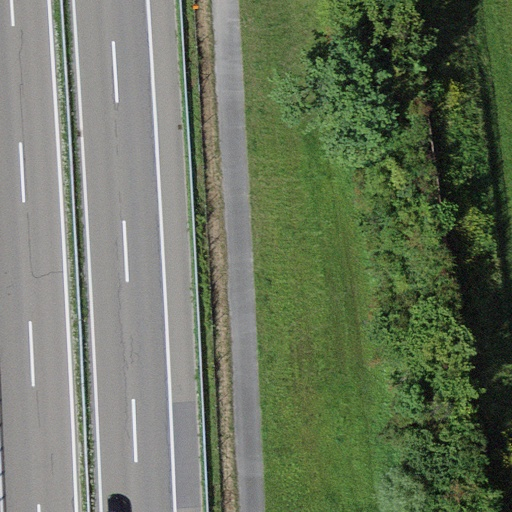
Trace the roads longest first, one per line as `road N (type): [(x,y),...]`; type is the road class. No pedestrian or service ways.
road 1 (motorway): [(13,0),(41,511)]
road 2 (motorway): [(134,511),(107,0)]
